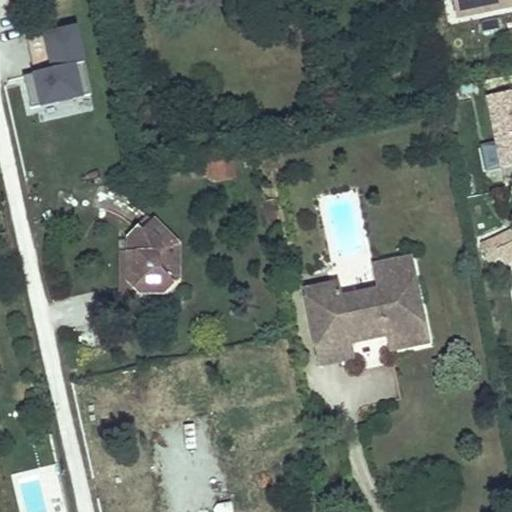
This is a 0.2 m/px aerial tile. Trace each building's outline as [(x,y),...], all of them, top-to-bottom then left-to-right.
[(511,0),(445,0),(449,23),(511,11),(511,0)] [(30,74),(36,103),(83,94),(76,59),(83,58),(77,25),(43,32),(51,69),(30,74)] [(511,91),(487,96),(500,168),(511,165),(511,91)] [(232,160),(205,166),(210,186),(237,180),(232,160)] [(151,218),(129,240),(129,257),(129,281),(140,293),(163,293),(177,279),(178,245),(151,218)] [(511,229),(481,244),(490,263),(501,258),(504,265),(511,261),(511,229)] [(129,257),(120,257),(121,299),(134,300),(140,293),(129,281),(129,257)] [(332,285),(302,292),(318,367),(349,360),(347,347),(386,339),(388,353),(429,344),(410,262),(372,272),(376,294),(336,302),(332,285)] [(243,456),(220,462),(223,477),(247,470),(243,456)] [(223,477),(192,485),(199,511),(232,511),(257,505),(247,470),(223,477)]
